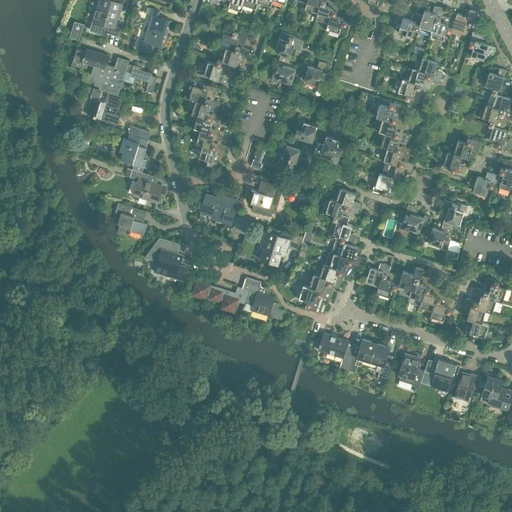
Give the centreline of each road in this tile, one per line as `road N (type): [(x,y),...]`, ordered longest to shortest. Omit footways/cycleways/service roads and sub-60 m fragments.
road 1 (residential): [(334,323),(346,313),(486,358),(511,352)]
road 2 (residential): [(177,180),(235,180),(264,96)]
